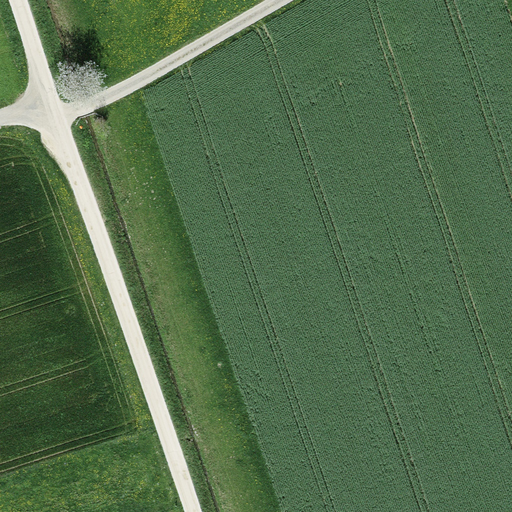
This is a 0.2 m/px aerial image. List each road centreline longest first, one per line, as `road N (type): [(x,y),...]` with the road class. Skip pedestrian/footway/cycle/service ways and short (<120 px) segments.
road 1 (track): [(189,511),(54,108)]
road 2 (track): [(279,0),(106,99),(54,108)]
